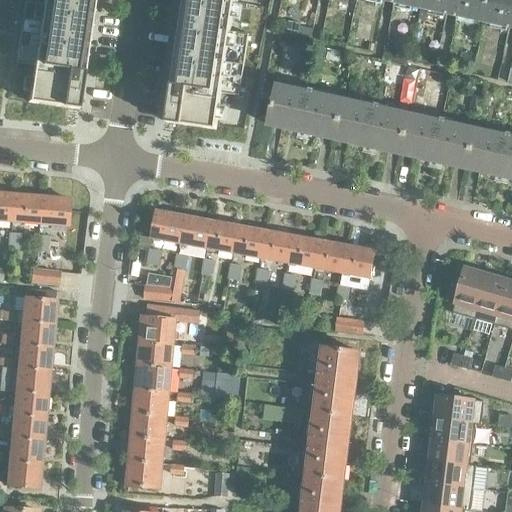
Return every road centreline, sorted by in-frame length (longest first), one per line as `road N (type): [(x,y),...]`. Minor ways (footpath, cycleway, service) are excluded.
road 1 (unclassified): [(85,511),(121,162)]
road 2 (residential): [(121,162),(424,220)]
road 3 (unclassified): [(121,162),(142,0)]
road 4 (unclassified): [(407,375),(424,220)]
road 5 (unclassified): [(389,511),(407,375)]
road 6 (residential): [(0,148),(121,162)]
